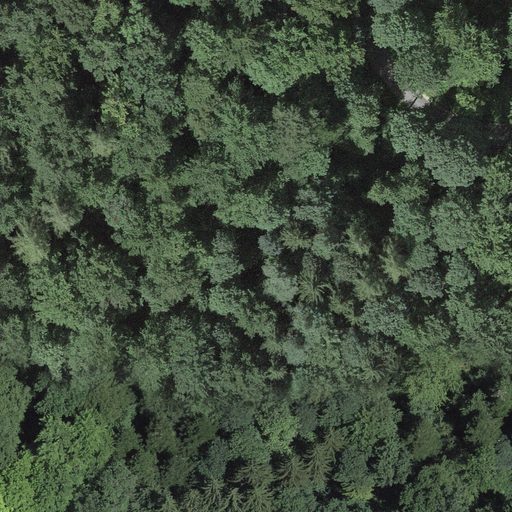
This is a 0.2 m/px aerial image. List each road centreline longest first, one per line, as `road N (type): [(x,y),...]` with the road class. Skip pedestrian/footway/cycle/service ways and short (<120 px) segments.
road 1 (track): [(0,440),(134,371),(186,254),(287,106),(366,26)]
road 2 (track): [(357,0),(383,63),(432,115),(511,136)]
